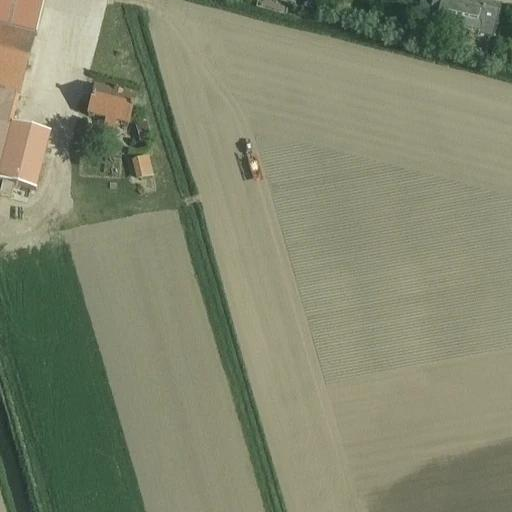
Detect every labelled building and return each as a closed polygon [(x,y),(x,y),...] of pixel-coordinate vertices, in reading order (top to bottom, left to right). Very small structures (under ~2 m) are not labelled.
[(0,0),(0,182),(36,191),(51,135),(12,125),(44,0),(0,0)] [(312,10),(314,0),(305,0),(303,8),(312,10)] [(476,0),(420,0),(416,18),(445,25),(445,26),(480,35),(493,38),(501,6),(476,0)] [(135,99),(95,88),(88,116),(107,121),(105,130),(113,133),(115,123),(127,127),(135,99)] [(146,124),(135,127),(140,144),(151,141),(146,124)] [(147,161),(130,166),(135,184),(152,179),(147,161)]
